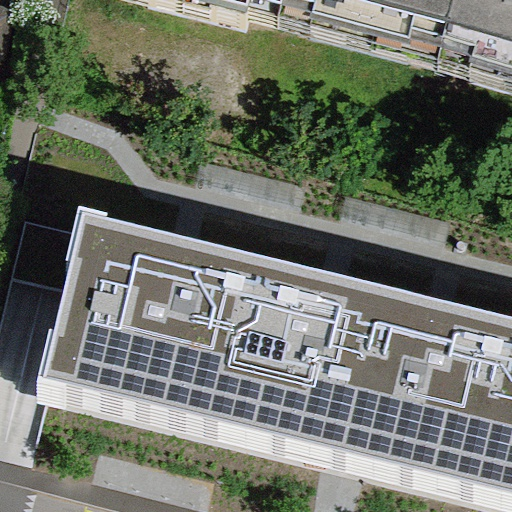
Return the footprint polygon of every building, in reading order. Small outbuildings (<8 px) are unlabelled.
[(152,0),(150,11),(246,34),(251,15),(283,23),(288,0),(152,0)] [(288,0),(283,23),(314,30),(312,40),(408,66),(411,56),(443,65),(460,0),(288,0)] [(511,0),(460,0),(443,65),(474,72),(472,83),(511,94),(511,0)] [(0,15),(0,60),(4,61),(14,19),(0,15)] [(511,511),(511,312),(69,207),(21,409),(431,511),(511,511)]
